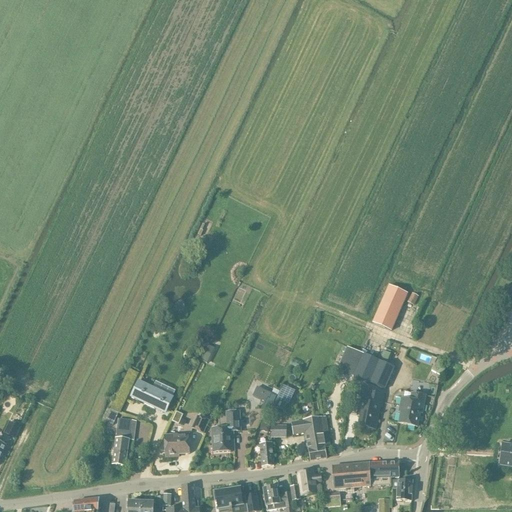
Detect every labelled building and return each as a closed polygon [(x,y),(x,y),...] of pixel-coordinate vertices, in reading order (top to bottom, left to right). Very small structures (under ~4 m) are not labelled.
[(391,331),(407,294),(389,287),(373,323),(391,331)] [(418,297),(411,294),(407,303),(414,306),(418,297)] [(348,348),(338,370),(355,377),(370,384),(380,362),(367,356),(365,355),(360,353),(348,348)] [(441,376),(447,366),(437,360),(431,370),(441,376)] [(137,375),(129,371),(117,397),(125,401),(137,375)] [(173,398),(138,381),(130,398),(165,415),(173,398)] [(288,404),(294,391),(286,387),(280,400),(288,404)] [(269,399),(272,393),(261,388),(257,396),(266,400),(267,398),(269,399)] [(381,408),(383,397),(368,393),(366,404),(360,402),(358,410),(361,411),(358,427),(375,430),(379,407),(381,408)] [(422,414),(425,397),(412,394),(410,401),(401,399),(399,407),(402,408),(398,424),(417,428),(420,413),(422,414)] [(269,412),(274,401),(269,399),(267,398),(262,409),(269,412)] [(110,411),(104,422),(113,426),(118,415),(110,411)] [(232,434),(239,433),(238,412),(227,413),(228,428),(212,429),(213,453),(230,452),(229,439),(233,438),(232,434)] [(203,434),(209,421),(197,416),(192,428),(203,434)] [(306,437),(308,450),(315,449),(313,442),(315,442),(313,430),(324,428),(323,418),(303,421),(303,422),(291,424),(293,436),(305,434),(306,437)] [(125,467),(131,421),(118,419),(112,465),(125,467)] [(261,424),(259,430),(268,433),(270,426),(261,424)] [(11,430),(8,435),(15,439),(20,428),(13,425),(11,430)] [(287,426),(270,426),(270,438),(286,438),(287,426)] [(315,449),(308,450),(310,457),(310,462),(328,459),(327,457),(326,449),(331,448),(329,435),(326,436),(324,428),(313,430),(315,442),(313,442),(315,449)] [(165,456),(189,454),(188,437),(164,439),(165,456)] [(262,467),(274,466),(272,442),(269,443),(269,444),(259,445),(262,467)] [(511,467),(511,446),(501,445),(498,465),(511,467)] [(351,466),(333,467),(334,489),(370,487),(370,486),(391,485),(391,478),(399,478),(399,477),(399,469),(399,464),(369,465),(362,465),(351,466)] [(320,483),(321,482),(320,476),(314,477),(313,470),(298,473),(301,496),(321,493),(320,483)] [(411,502),(413,481),(398,480),(397,490),(396,501),(411,502)] [(182,511),(198,511),(198,509),(197,502),(194,503),(194,487),(181,488),(182,509),(182,511)] [(267,511),(287,509),(287,511),(293,511),(290,494),(283,495),(283,496),(279,497),(277,487),(263,490),(267,511)] [(300,500),(299,497),(297,487),(290,488),(292,498),(293,501),(300,500)] [(242,505),(247,504),(248,511),(258,511),(256,495),(246,497),(246,498),(241,499),(239,490),(223,492),(222,490),(213,492),(215,501),(217,501),(218,511),(232,510),(231,507),(242,506),(242,505)] [(97,511),(99,500),(74,503),(72,511),(97,511)] [(127,511),(140,511),(141,502),(128,502),(127,511)] [(141,502),(140,511),(157,511),(158,510),(154,510),(154,503),(141,502)]
